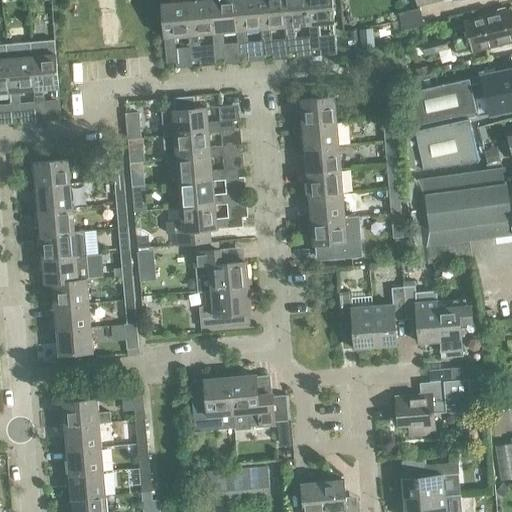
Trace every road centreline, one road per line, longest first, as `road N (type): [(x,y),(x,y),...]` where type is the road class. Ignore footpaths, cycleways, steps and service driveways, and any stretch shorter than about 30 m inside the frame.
road 1 (residential): [(0,142),(93,132),(112,94),(256,80)]
road 2 (residential): [(18,385),(146,376),(171,356),(281,348)]
road 3 (residential): [(281,348),(256,80)]
road 4 (residential): [(18,385),(0,160)]
road 5 (residential): [(373,511),(362,381)]
